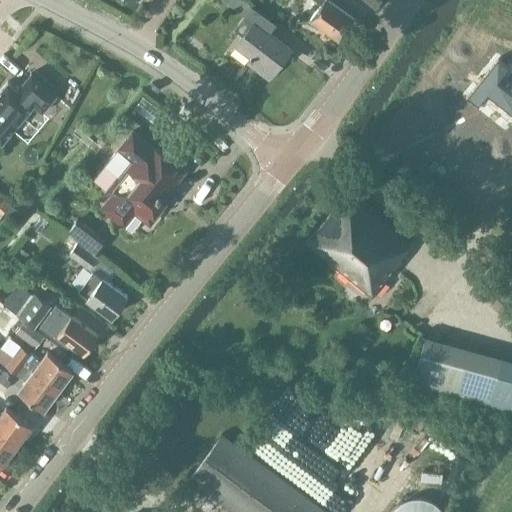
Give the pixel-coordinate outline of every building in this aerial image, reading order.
[(277,23),(244,0),(225,0),(245,15),(235,28),(247,37),(239,47),(274,74),(292,50),(270,33),(277,23)] [(316,0),(324,5),(312,21),(339,41),(354,21),(326,0),(316,0)] [(511,120),(511,99),(493,83),(507,66),(496,57),(463,95),(474,104),(482,95),(511,120)] [(31,73),(17,90),(8,82),(0,91),(0,142),(2,144),(34,106),(42,113),(57,95),(31,73)] [(171,187),(186,169),(164,150),(162,153),(147,140),(132,128),(119,144),(134,154),(120,171),(108,186),(113,190),(101,204),(123,223),(131,229),(142,215),(149,221),(166,202),(162,198),(169,189),(172,191),(173,189),(171,187)] [(371,298),(403,261),(398,256),(410,242),(350,191),(306,243),(371,298)] [(10,203),(3,212),(12,220),(20,210),(10,203)] [(77,243),(70,254),(89,268),(97,258),(77,243)] [(29,254),(20,246),(14,254),(23,261),(29,254)] [(80,292),(112,318),(129,296),(96,271),(80,292)] [(35,292),(18,315),(24,320),(35,327),(52,304),(35,292)] [(50,328),(84,354),(98,336),(71,315),(68,318),(61,313),(50,328)] [(24,320),(16,332),(37,347),(45,335),(39,330),(35,327),(24,320)] [(511,363),(422,337),(408,383),(511,414),(511,363)] [(21,345),(13,355),(60,389),(74,369),(49,351),(42,360),(21,345)] [(13,355),(6,365),(27,381),(20,390),(45,409),(60,389),(13,355)] [(0,372),(0,388),(4,391),(11,381),(0,372)] [(0,415),(0,432),(18,445),(32,426),(7,407),(1,416),(0,415)] [(0,462),(3,465),(18,445),(0,432),(0,462)] [(223,511),(328,511),(223,433),(189,479),(227,507),(223,511)] [(443,511),(442,510),(441,508),(438,506),(436,504),(434,502),(431,501),(428,499),(425,498),(422,498),(419,498),(416,498),(413,498),(410,498),(407,499),(404,501),(402,502),(399,504),(397,506),(395,508),(393,510),(391,511),(443,511)]
